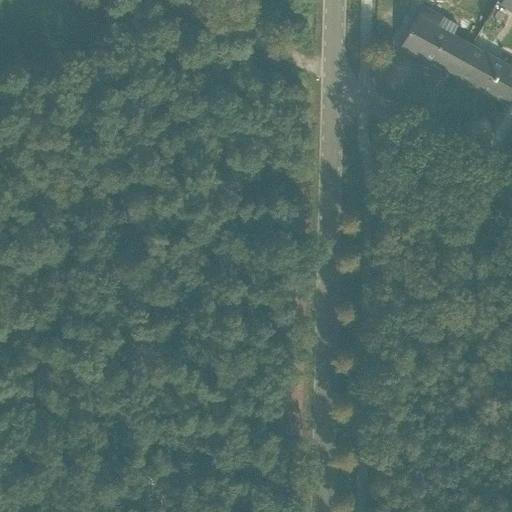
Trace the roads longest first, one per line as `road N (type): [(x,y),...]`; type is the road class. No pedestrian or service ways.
road 1 (tertiary): [(326,511),(332,77)]
road 2 (unclassified): [(511,168),(332,77)]
road 3 (track): [(332,77),(149,0)]
